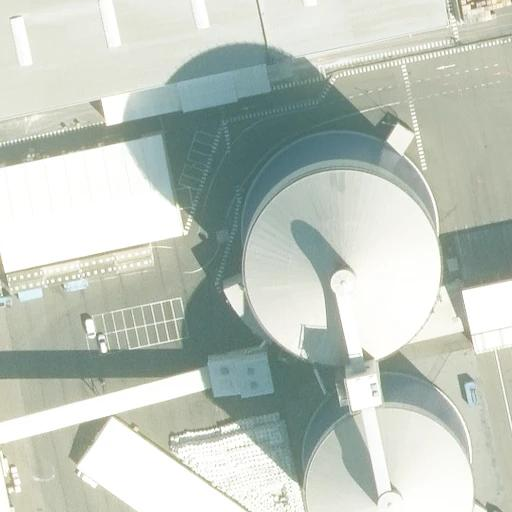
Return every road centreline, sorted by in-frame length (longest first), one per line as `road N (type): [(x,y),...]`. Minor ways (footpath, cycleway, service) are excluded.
road 1 (unknown): [(0,155),(511,34)]
road 2 (unknown): [(29,511),(0,366)]
